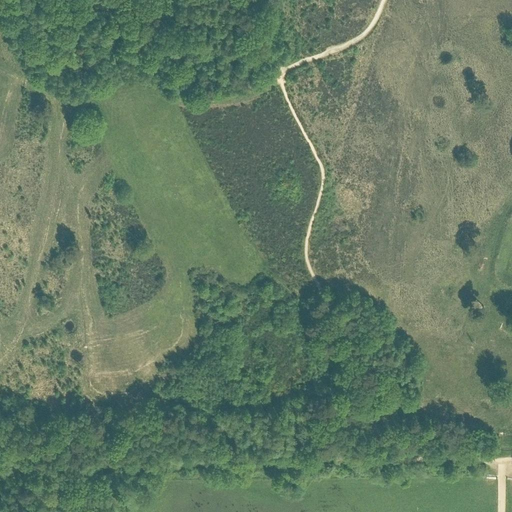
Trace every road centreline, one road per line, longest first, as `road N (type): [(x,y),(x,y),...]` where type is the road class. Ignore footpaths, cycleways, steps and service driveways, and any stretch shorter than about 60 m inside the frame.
road 1 (track): [(0,468),(353,459)]
road 2 (track): [(353,459),(511,459)]
road 3 (track): [(383,0),(351,43),(279,71)]
